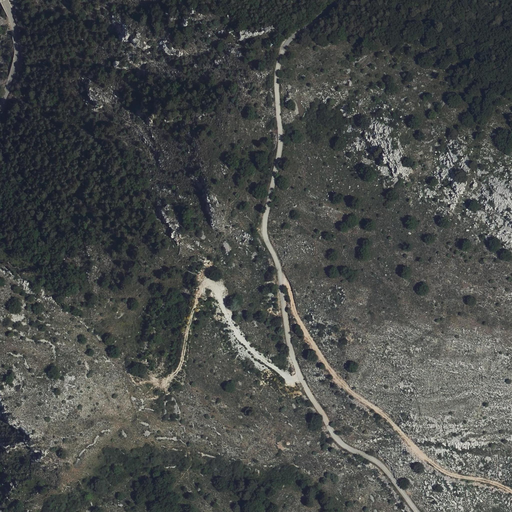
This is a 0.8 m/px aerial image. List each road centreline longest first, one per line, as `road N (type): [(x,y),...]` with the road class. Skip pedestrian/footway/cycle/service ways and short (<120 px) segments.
road 1 (unclassified): [(340,0),(281,51),(280,136),(264,233),(305,389),(337,441),(384,468),(416,511)]
road 2 (track): [(511,491),(442,470),(340,382),(281,279)]
road 3 (track): [(298,374),(285,376),(262,359),(210,282),(193,307),(179,372),(158,384)]
